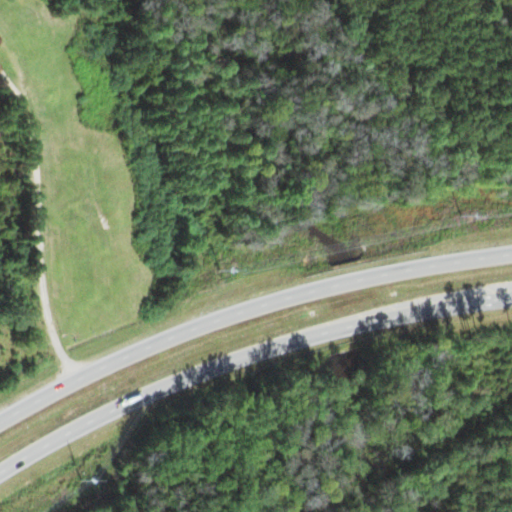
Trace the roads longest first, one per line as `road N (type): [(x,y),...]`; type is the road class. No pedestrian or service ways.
road 1 (trunk): [(0,464),(135,392),(253,347),(345,321),(511,296)]
road 2 (trunk): [(511,254),(371,278),(236,313),(121,359),(0,422)]
